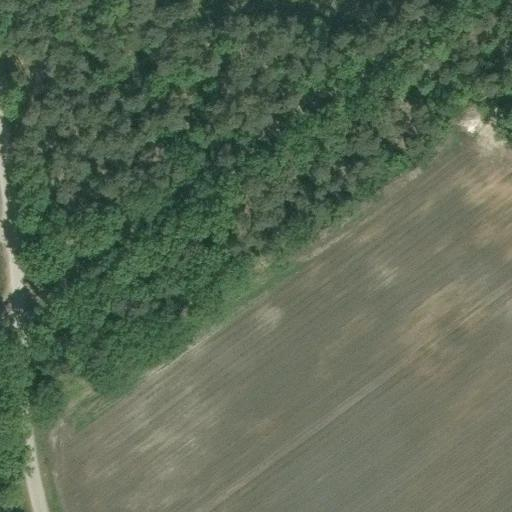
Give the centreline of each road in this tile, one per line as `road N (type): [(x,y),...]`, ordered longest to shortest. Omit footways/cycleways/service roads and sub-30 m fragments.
road 1 (track): [(0,318),(449,0)]
road 2 (unclassified): [(40,511),(0,159)]
